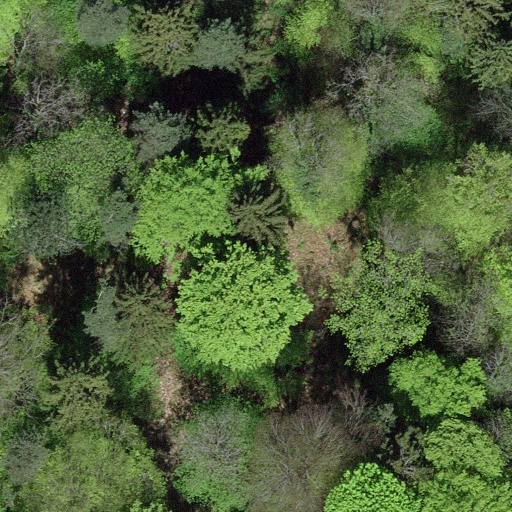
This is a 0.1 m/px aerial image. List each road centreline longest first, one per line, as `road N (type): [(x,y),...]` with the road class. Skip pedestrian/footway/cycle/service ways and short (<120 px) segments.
road 1 (track): [(236,0),(330,511)]
road 2 (track): [(150,511),(171,476),(158,331),(166,178),(191,0)]
